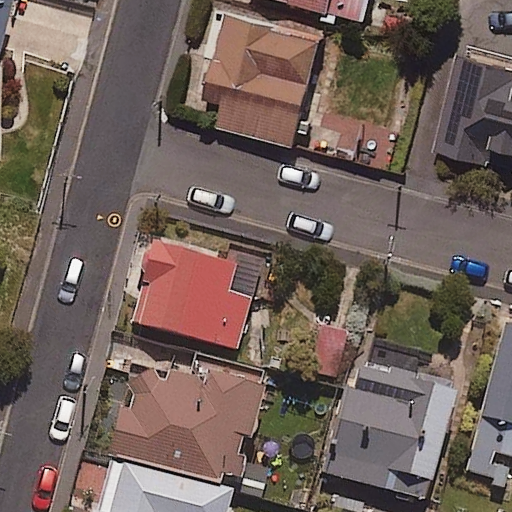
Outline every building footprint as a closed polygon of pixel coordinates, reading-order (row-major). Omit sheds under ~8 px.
[(0,0),(0,48),(12,0),(0,0)] [(302,0),(364,17),(368,0),(302,0)] [(324,33),(230,6),(203,100),(224,107),(220,121),(293,142),(324,33)] [(511,56),(453,40),(427,140),(511,162),(511,56)] [(258,264),(150,237),(129,321),(238,348),(258,264)] [(358,306),(324,296),(309,348),(343,358),(358,306)] [(511,313),(508,312),(464,470),(511,483),(511,481),(511,313)] [(208,377),(128,358),(106,447),(231,477),(242,434),(250,436),(263,384),(210,371),(208,377)] [(456,384),(359,358),(328,473),(425,499),(456,384)] [(223,511),(229,489),(104,458),(90,511),(223,511)]
